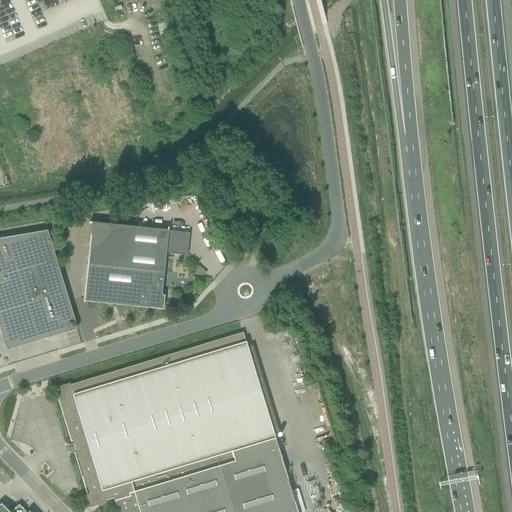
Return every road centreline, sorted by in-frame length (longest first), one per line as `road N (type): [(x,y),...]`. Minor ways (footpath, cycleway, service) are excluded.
road 1 (motorway): [(464,0),(511,425)]
road 2 (trunk): [(407,137),(462,511)]
road 3 (residential): [(260,284),(324,253),(339,227),(299,0)]
road 4 (unclassified): [(0,387),(219,317),(235,304)]
road 5 (motorway): [(511,182),(492,0)]
road 6 (trunk): [(383,0),(407,137)]
road 7 (trunk): [(400,0),(407,137)]
